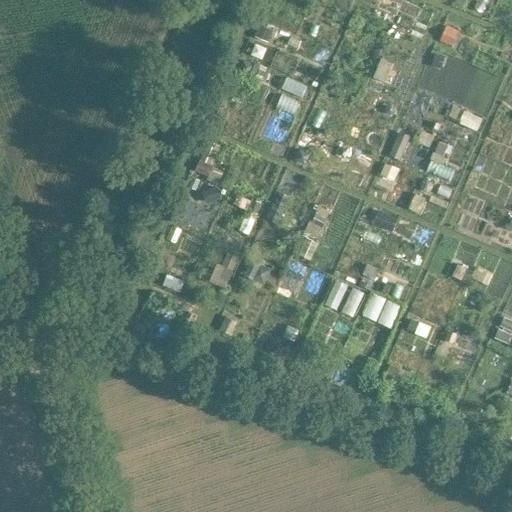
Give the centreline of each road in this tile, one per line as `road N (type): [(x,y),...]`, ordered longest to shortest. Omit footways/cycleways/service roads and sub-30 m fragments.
road 1 (track): [(0,347),(34,337),(82,303),(96,280),(204,0)]
road 2 (unclassified): [(88,511),(72,426),(0,260)]
